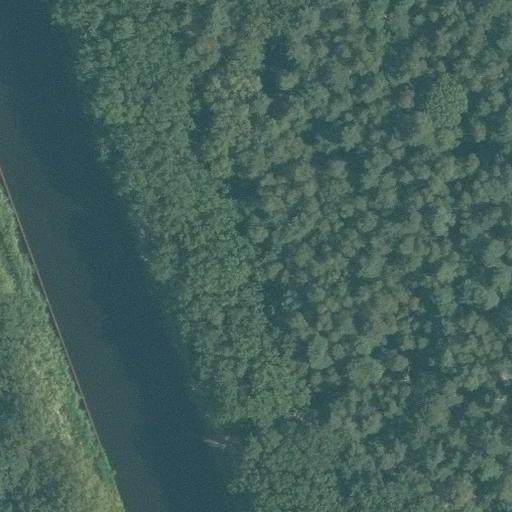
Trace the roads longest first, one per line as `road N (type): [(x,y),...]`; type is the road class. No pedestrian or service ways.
road 1 (track): [(55,0),(244,511)]
road 2 (track): [(0,266),(88,511)]
